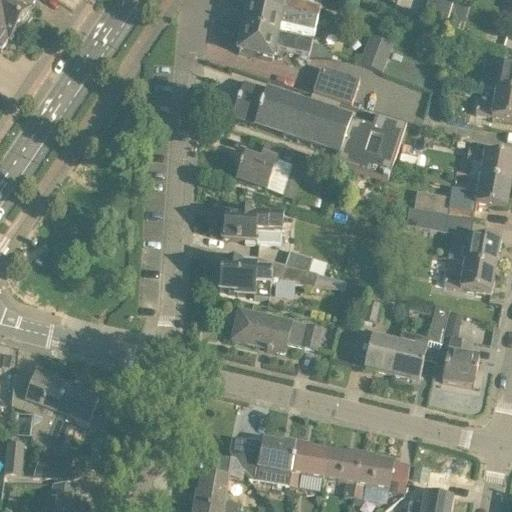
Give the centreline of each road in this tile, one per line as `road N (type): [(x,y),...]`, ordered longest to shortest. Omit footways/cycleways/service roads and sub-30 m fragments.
road 1 (residential): [(162,365),(199,0)]
road 2 (residential): [(496,448),(162,365)]
road 3 (secondary): [(0,202),(134,0)]
road 4 (residential): [(162,365),(0,324)]
road 5 (residential): [(135,511),(162,365)]
